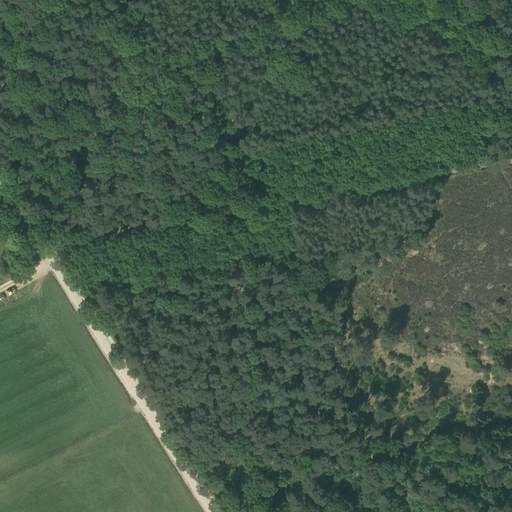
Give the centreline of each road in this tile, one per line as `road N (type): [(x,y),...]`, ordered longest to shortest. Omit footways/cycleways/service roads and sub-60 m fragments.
road 1 (track): [(212,511),(0,182)]
road 2 (track): [(42,246),(289,201)]
road 3 (track): [(289,201),(511,163)]
